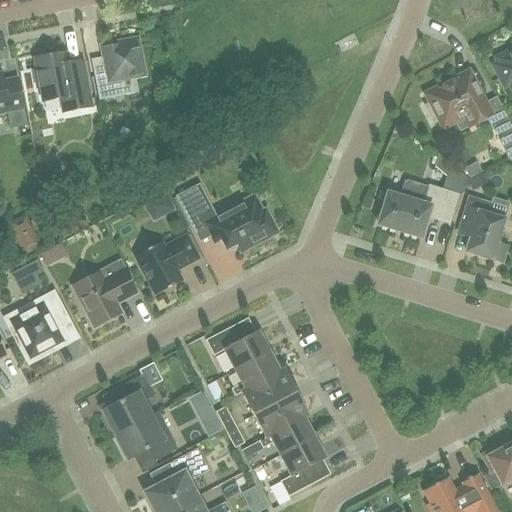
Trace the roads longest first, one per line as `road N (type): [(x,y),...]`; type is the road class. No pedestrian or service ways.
road 1 (residential): [(306,271),(419,0)]
road 2 (residential): [(53,401),(306,271)]
road 3 (residential): [(398,463),(312,299),(306,271)]
road 4 (residential): [(511,325),(338,271),(306,271)]
road 5 (residential): [(398,463),(511,403)]
road 6 (residential): [(53,401),(109,511)]
